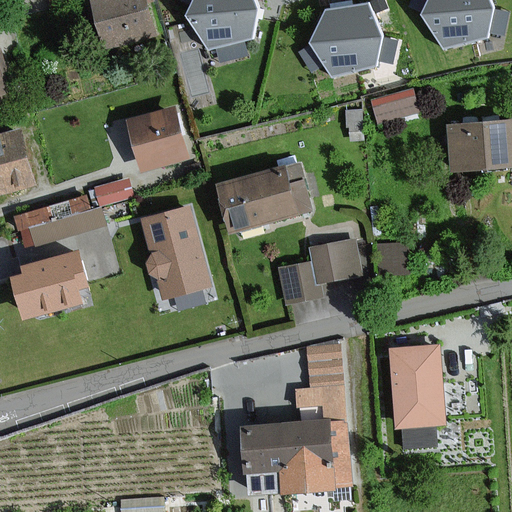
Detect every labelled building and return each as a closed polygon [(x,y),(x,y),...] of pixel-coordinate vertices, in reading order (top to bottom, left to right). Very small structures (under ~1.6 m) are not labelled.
[(142,0),(93,0),(105,48),(152,36),(142,0)] [(196,0),(188,16),(210,47),(250,36),(254,8),(251,0),(196,0)] [(431,0),(422,18),(444,44),(485,35),(490,7),(486,0),(431,0)] [(314,42),(333,73),(372,64),(382,33),(368,7),(329,13),(314,42)] [(0,97),(8,95),(3,79),(9,77),(2,54),(0,54),(0,97)] [(375,102),(380,121),(417,110),(412,91),(375,102)] [(173,109),(130,121),(143,168),(187,155),(173,109)] [(362,110),(347,111),(348,127),(362,126),(362,110)] [(449,126),(452,170),(511,166),(511,129),(511,122),(449,126)] [(18,132),(0,137),(0,191),(32,183),(18,132)] [(299,165),(219,185),(231,231),(310,210),(299,165)] [(132,178),(101,187),(103,196),(109,194),(111,201),(137,194),(132,178)] [(91,195),(23,215),(31,243),(109,220),(106,207),(96,210),(91,195)] [(207,283),(188,209),(145,220),(155,258),(150,259),(154,273),(159,272),(165,294),(207,283)] [(357,239),(316,247),(323,280),(363,272),(357,239)] [(25,276),(13,279),(24,318),(78,303),(75,290),(86,287),(77,252),(22,267),(25,276)] [(314,261),(284,267),(291,300),(321,294),(314,261)] [(341,345),(310,347),(314,389),(298,390),(299,407),(328,405),(330,421),(309,423),(266,426),(241,428),(245,474),(250,474),(252,494),(281,492),(281,495),(335,491),(334,486),(352,484),(347,420),(345,386),(341,345)] [(439,348),(394,351),(399,425),(444,421),(439,348)]
